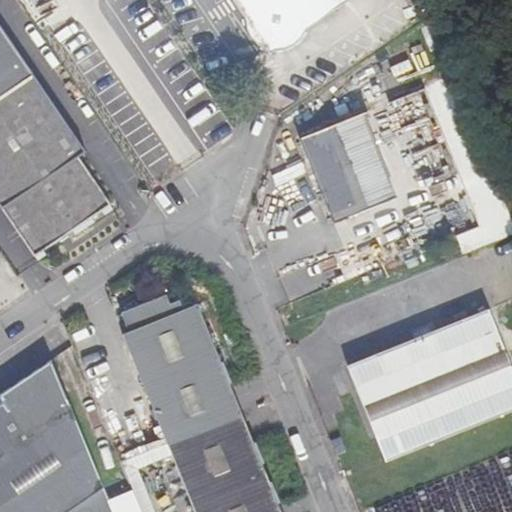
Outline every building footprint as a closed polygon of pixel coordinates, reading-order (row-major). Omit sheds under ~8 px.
[(230,0),(242,16),(244,7),(249,0),(300,0),(303,2),(308,13),(308,25),(343,0),(230,0)] [(307,30),(308,25),(308,13),(303,2),(300,0),(249,0),(244,7),(242,16),(243,28),(248,39),(257,47),(268,51),(280,52),(291,48),(301,41),(307,30)] [(0,207),(33,257),(33,256),(36,260),(45,255),(42,250),(71,230),(74,234),(93,221),(89,217),(100,210),(103,214),(111,209),(108,204),(109,204),(78,156),(85,151),(0,22),(0,207)] [(401,195),(367,111),(299,138),(334,223),(401,195)] [(120,333),(165,441),(239,412),(226,383),(233,380),(225,362),(219,364),(193,303),(179,308),(174,297),(167,300),(162,291),(118,310),(126,330),(120,333)] [(511,412),(511,364),(491,314),(349,371),(388,462),(511,412)] [(114,511),(46,357),(0,389),(0,511),(114,511)] [(265,462),(239,412),(165,441),(195,511),(279,511),(275,503),(279,501),(260,465),(265,462)]
